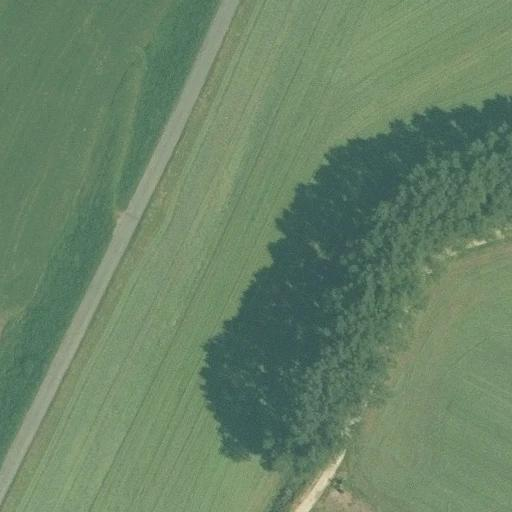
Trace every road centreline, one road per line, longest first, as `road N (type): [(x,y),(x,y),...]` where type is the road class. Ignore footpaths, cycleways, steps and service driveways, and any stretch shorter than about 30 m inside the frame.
road 1 (unclassified): [(0,491),(235,0)]
road 2 (track): [(305,511),(339,466),(431,257),(511,233)]
